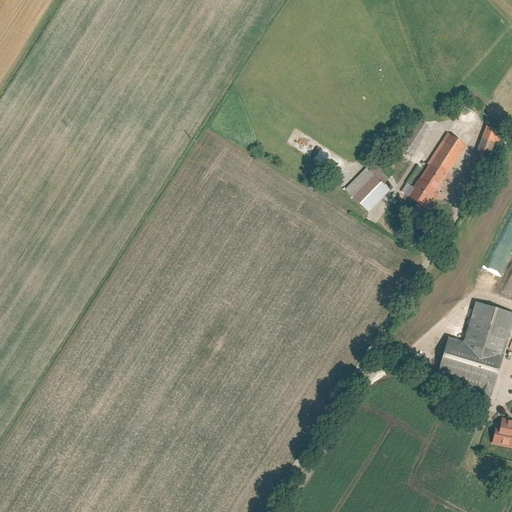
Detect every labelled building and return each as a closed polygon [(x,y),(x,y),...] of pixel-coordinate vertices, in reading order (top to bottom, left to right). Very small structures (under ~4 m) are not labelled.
[(464,109),(457,121),(468,128),(476,116),(464,109)] [(419,123),(404,152),(419,160),(434,131),(419,123)] [(488,130),(472,167),(489,174),(504,137),(488,130)] [(403,193),(412,199),(411,201),(429,212),(468,148),(449,137),(417,190),(408,185),(403,193)] [(393,179),(378,167),(373,174),(387,186),(393,179)] [(368,172),(348,194),(371,214),(390,191),(368,172)] [(511,318),(478,307),(465,344),(453,340),(442,372),(497,391),(506,364),(511,347),(511,318)] [(511,424),(506,423),(504,432),(499,431),(496,445),(511,448),(511,424)]
